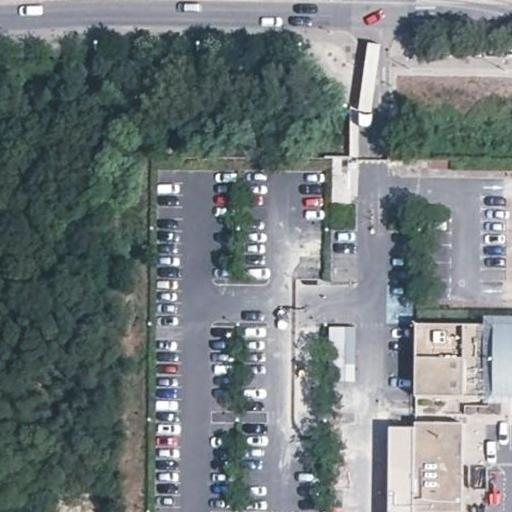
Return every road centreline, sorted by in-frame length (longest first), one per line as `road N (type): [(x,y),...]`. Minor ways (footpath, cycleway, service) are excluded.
road 1 (residential): [(0,18),(380,16)]
road 2 (residential): [(380,16),(511,16)]
